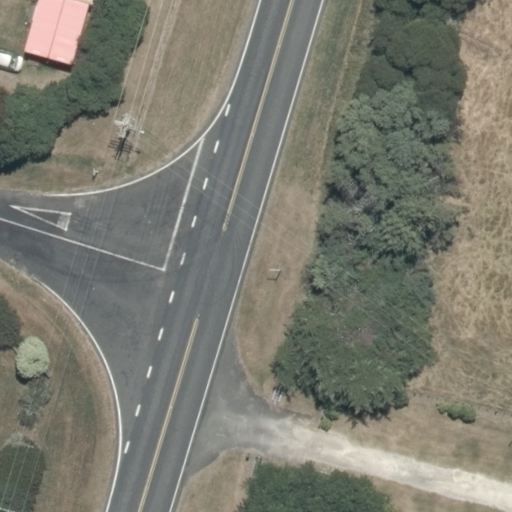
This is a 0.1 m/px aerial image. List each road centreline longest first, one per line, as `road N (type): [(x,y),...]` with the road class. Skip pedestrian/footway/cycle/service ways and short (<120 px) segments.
road 1 (primary): [(209,282),(293,0)]
road 2 (primary): [(141,511),(209,282)]
road 3 (residential): [(0,219),(209,282)]
